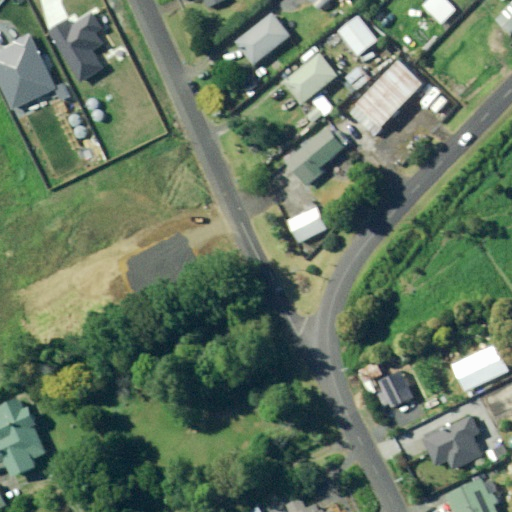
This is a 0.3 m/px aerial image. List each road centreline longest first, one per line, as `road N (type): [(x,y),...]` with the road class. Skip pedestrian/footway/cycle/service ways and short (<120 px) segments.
road 1 (unclassified): [(144,0),(299,337),(324,361)]
road 2 (unclassified): [(511,89),(366,241),(335,295),(324,361)]
road 3 (unclassified): [(324,361),(396,511)]
